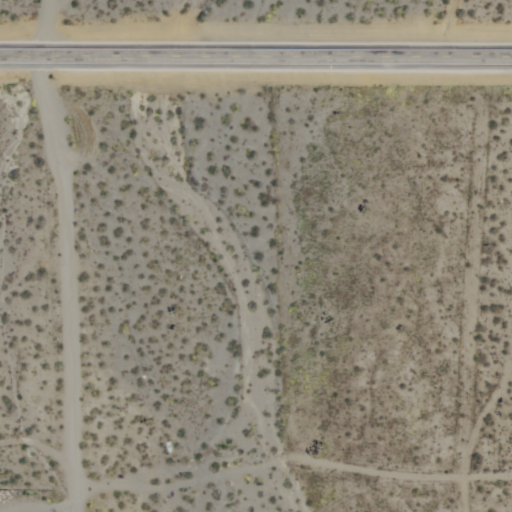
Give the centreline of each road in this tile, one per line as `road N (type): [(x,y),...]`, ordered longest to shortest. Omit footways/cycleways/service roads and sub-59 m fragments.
road 1 (trunk): [(511,56),(0,54)]
road 2 (residential): [(31,55),(63,180),(68,511)]
